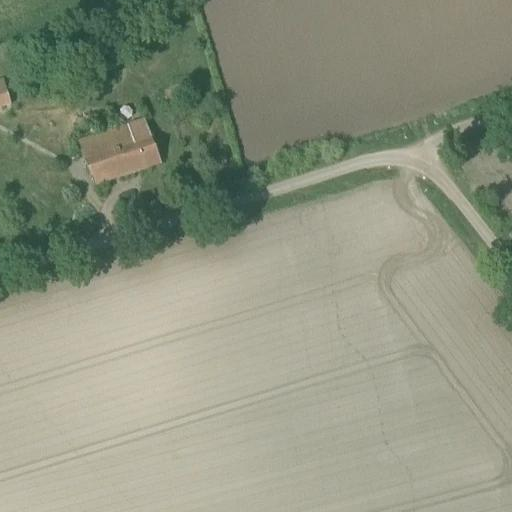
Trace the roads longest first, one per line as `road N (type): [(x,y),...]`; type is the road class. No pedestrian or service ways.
road 1 (unclassified): [(0,271),(422,143)]
road 2 (unclassified): [(511,261),(422,143)]
